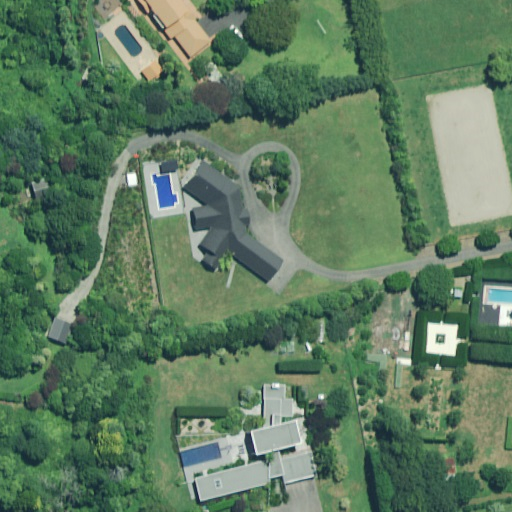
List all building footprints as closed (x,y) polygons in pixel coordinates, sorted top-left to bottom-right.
[(140,0),(172,39),(174,38),(191,59),(212,43),(194,20),(201,14),(190,0),(140,0)] [(238,188),(201,161),(182,186),(210,207),(189,208),(190,227),(212,226),(198,246),(206,252),(200,260),(215,272),(228,254),(270,288),(282,262),(247,236),(246,227),(249,226),(247,209),(243,210),(238,188)] [(298,417),(298,401),(263,402),(263,417),(298,417)] [(297,445),(292,424),(247,435),(252,456),(297,445)] [(281,459),(278,460),(265,463),(266,466),(247,471),(247,468),(191,481),(197,502),(269,484),(268,479),(282,476),(284,484),(316,477),(311,452),(281,459)] [(455,482),(453,472),(436,475),(437,485),(455,482)]
